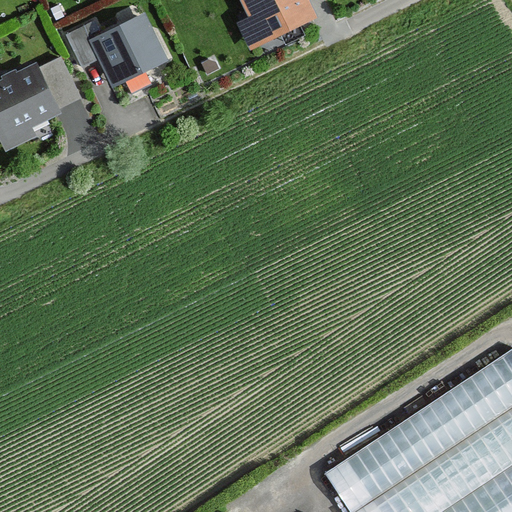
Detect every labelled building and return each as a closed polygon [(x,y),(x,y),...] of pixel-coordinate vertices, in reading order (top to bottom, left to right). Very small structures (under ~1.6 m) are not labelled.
[(252,58),(321,23),(309,0),(239,0),(250,22),(237,29),(252,58)] [(168,66),(146,18),(95,42),(117,90),(168,66)] [(84,29),(65,37),(81,71),(100,62),(84,29)] [(80,99),(60,59),(41,68),(61,109),(80,99)] [(35,67),(0,83),(0,144),(6,156),(65,129),(35,67)] [(360,511),(511,511),(511,350),(329,458),(360,511)]
